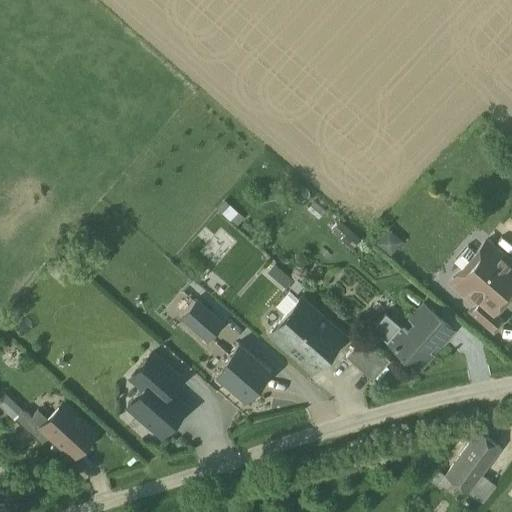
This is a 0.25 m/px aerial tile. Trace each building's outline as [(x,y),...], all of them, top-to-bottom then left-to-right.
[(378,241),(391,253),(403,239),(389,228),(378,241)] [(359,239),(349,230),(341,239),(351,248),(359,239)] [(511,289),(511,265),(484,241),(475,252),(467,245),(455,260),(462,266),(453,278),(477,299),(492,312),(493,312),(511,289)] [(210,272),(200,284),(221,302),(231,290),(210,272)] [(181,291),(173,303),(185,311),(193,298),(181,291)] [(300,297),(270,332),(312,369),(342,335),(300,297)] [(196,298),(180,318),(208,341),(224,322),(196,298)] [(492,312),(477,299),(468,310),(493,332),(503,320),(493,312),(492,312)] [(423,305),(410,320),(415,325),(408,332),(403,328),(389,344),(418,369),(432,353),(427,348),(433,341),(438,345),(452,330),(423,305)] [(389,360),(362,336),(345,356),(372,379),(389,360)] [(223,364),(214,375),(244,401),(271,370),(238,342),(220,362),(223,364)] [(141,388),(124,407),(159,439),(189,406),(171,390),(183,378),(151,349),(127,376),(141,388)] [(94,432),(62,403),(47,419),(37,409),(31,416),(30,417),(49,434),(73,456),(94,432)] [(49,434),(30,417),(31,416),(23,409),(14,419),(41,443),(49,434)] [(499,449),(477,432),(457,459),(479,476),(499,449)] [(479,476),(457,459),(444,476),(467,493),(479,476)] [(494,487),(479,476),(467,493),(482,504),(494,487)]
